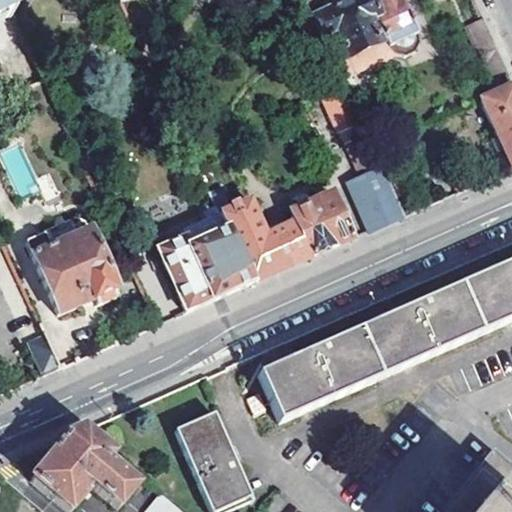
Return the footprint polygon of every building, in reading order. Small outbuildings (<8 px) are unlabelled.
[(0,0),(0,23),(11,19),(1,0),(0,0)] [(393,57),(404,60),(414,55),(418,47),(417,36),(400,0),(355,0),(312,19),(341,82),(393,57)] [(341,82),(312,19),(306,6),(292,12),(321,75),(318,77),(326,95),(342,86),(341,82)] [(474,52),(491,49),(485,20),(468,24),(474,52)] [(345,146),(365,137),(342,86),(326,95),(323,96),(345,146)] [(480,100),(511,169),(511,87),(511,86),(480,100)] [(350,188),(370,233),(386,226),(402,218),(365,137),(345,146),(362,182),(350,188)] [(430,173),(442,201),(460,193),(447,165),(430,173)] [(209,195),(218,216),(220,215),(231,211),(222,189),(209,195)] [(228,232),(253,285),(353,240),(336,200),(328,198),(293,214),(290,222),(292,226),(266,238),(249,202),(231,211),(220,215),(228,232)] [(25,244),(58,317),(93,301),(97,307),(117,299),(115,292),(118,291),(86,220),(77,219),(72,208),(49,218),(51,225),(44,227),(43,234),(27,240),(25,244)] [(157,252),(186,314),(238,291),(253,285),(228,232),(190,250),(185,238),(157,252)] [(511,266),(259,377),(280,427),(323,408),(336,402),(425,364),(439,357),(511,325),(511,266)] [(28,346),(43,377),(59,370),(44,338),(28,346)] [(176,435),(209,511),(228,511),(252,502),(215,418),(176,435)] [(72,511),(91,490),(115,511),(117,511),(135,491),(106,465),(114,455),(91,436),(85,431),(67,438),(66,439),(29,482),(64,511),(72,511)] [(511,511),(511,475),(492,459),(447,511),(511,511)] [(143,511),(180,511),(159,495),(143,511)]
